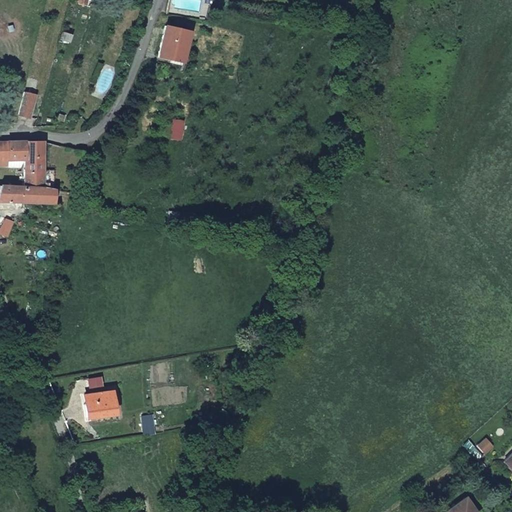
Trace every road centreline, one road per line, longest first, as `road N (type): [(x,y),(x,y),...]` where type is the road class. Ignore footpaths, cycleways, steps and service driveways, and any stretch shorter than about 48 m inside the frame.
road 1 (unclassified): [(159,0),(134,72),(95,135),(0,135)]
road 2 (unclassified): [(0,297),(66,445),(81,511)]
